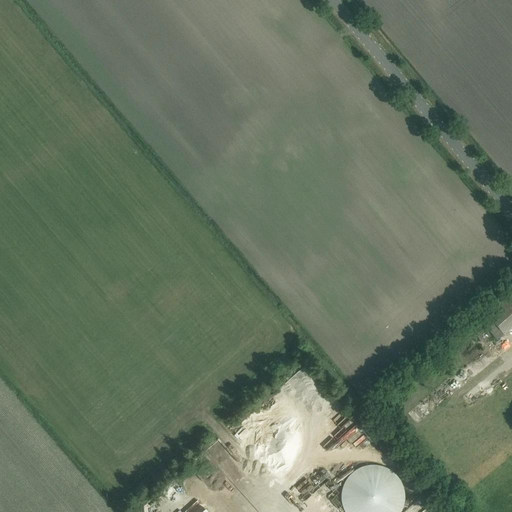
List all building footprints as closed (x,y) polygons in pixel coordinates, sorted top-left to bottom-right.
[(320,385),(311,394),(315,398),(324,389),(320,385)] [(328,431),(348,412),(326,389),(315,398),(330,414),(321,423),(328,431)] [(307,404),(314,399),(310,394),(304,399),(307,404)] [(360,435),(354,439),(365,456),(371,452),(360,435)] [(209,451),(225,470),(229,467),(213,448),(209,451)] [(361,468),(357,470),(352,473),(350,475),(347,478),(344,484),(343,487),(341,494),(341,499),(342,503),(343,506),(345,511),(400,511),(402,508),(403,504),(404,499),(404,494),(404,490),(402,486),(400,481),(398,478),(393,473),(389,470),(382,467),(375,465),(371,465),(366,466),(361,468)] [(155,486),(151,490),(156,495),(159,492),(155,486)] [(264,500),(252,510),(253,511),(259,511),(268,505),(264,500)] [(421,511),(425,511),(429,510),(423,500),(416,504),(421,511)]
